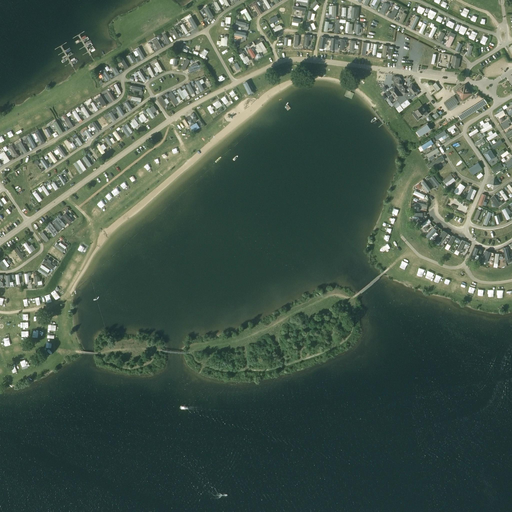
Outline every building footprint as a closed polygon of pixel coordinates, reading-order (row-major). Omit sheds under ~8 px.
[(375,9),(380,0),(372,0),(369,6),(375,9)] [(213,3),(217,11),(221,9),(217,1),(213,3)] [(257,9),(259,14),(263,12),(258,3),(254,5),(252,2),(247,5),(249,9),(253,7),(255,10),(257,9)] [(208,5),(204,7),(209,18),(214,16),(208,5)] [(416,11),(423,14),(425,8),(419,5),(416,11)] [(305,15),(306,7),(293,6),(293,9),(301,10),(301,14),(305,15)] [(391,8),(388,16),(393,18),(398,8),(395,7),(394,9),(391,8)] [(240,11),(242,14),(244,12),(249,20),(252,19),(246,8),(240,11)] [(431,10),(428,17),(433,19),(436,12),(431,10)] [(417,15),(411,27),(414,29),(420,16),(417,15)] [(339,33),(340,22),(346,23),(346,19),(336,18),(334,32),(339,33)] [(323,30),(326,31),(327,28),(331,29),(332,25),(329,24),(329,21),(325,20),(323,30)] [(451,28),(454,23),(448,20),(446,25),(451,28)] [(423,33),(427,24),(424,22),(419,31),(423,33)] [(433,25),(429,36),(433,38),(437,26),(433,25)] [(459,33),(465,35),(467,27),(462,25),(459,33)] [(442,31),(437,40),(441,42),(446,33),(442,31)] [(163,40),(165,45),(170,43),(165,32),(157,35),(159,41),(163,40)] [(308,46),(309,39),(311,39),(312,35),(305,34),(303,45),(308,46)] [(459,52),(465,39),(462,38),(456,50),(459,52)] [(350,40),(350,50),(354,51),(354,48),(358,48),(358,44),(355,44),(355,40),(350,40)] [(262,41),(256,44),(261,52),(267,49),(262,41)] [(363,41),(362,50),(369,51),(370,43),(363,41)] [(149,43),(146,45),(151,54),(154,52),(149,43)] [(240,54),(245,65),(250,63),(245,51),(240,54)] [(170,60),(173,60),(172,67),(176,67),(178,56),(170,55),(170,60)] [(457,56),(453,56),(451,65),(454,66),(454,67),(458,68),(460,58),(456,58),(457,56)] [(186,57),(181,68),(185,70),(190,59),(186,57)] [(210,68),(218,64),(216,60),(208,64),(210,68)] [(202,63),(198,64),(198,63),(188,66),(190,72),(204,67),(202,63)] [(391,89),(389,90),(393,95),(392,95),(396,100),(397,100),(404,108),(410,103),(407,99),(413,95),(414,95),(418,92),(412,84),(409,87),(411,90),(408,92),(406,88),(405,88),(402,84),(403,83),(401,81),(401,80),(399,77),(394,76),(393,77),(393,80),(394,82),(396,83),(397,84),(394,86),(393,85),(391,86),(390,88),(391,89)] [(200,91),(204,89),(199,79),(196,81),(200,91)] [(243,82),(248,93),(253,91),(247,80),(243,82)] [(186,85),(191,94),(195,92),(190,82),(186,85)] [(427,82),(424,85),(431,95),(441,89),(436,82),(430,86),(427,82)] [(119,94),(122,93),(116,83),(110,86),(113,90),(116,89),(119,94)] [(180,87),(177,89),(183,99),(186,96),(180,87)] [(444,102),(448,109),(469,94),(464,88),(460,91),(459,89),(456,91),(458,94),(459,94),(460,95),(456,98),(454,95),(444,102)] [(109,102),(115,99),(110,90),(105,93),(109,102)] [(217,108),(223,104),(218,99),(213,103),(217,108)] [(127,100),(124,102),(129,110),(132,108),(127,100)] [(92,107),(95,111),(98,110),(94,101),(88,104),(90,108),(92,107)] [(511,108),(511,104),(508,107),(506,104),(503,106),(508,115),(511,113),(510,109),(511,108)] [(85,114),(83,116),(85,119),(90,115),(84,105),(81,108),(85,114)] [(210,105),(205,107),(209,113),(214,110),(210,105)] [(426,111),(422,105),(414,111),(418,117),(421,114),(422,115),(424,114),(425,116),(428,113),(426,111)] [(151,118),(155,116),(150,107),(146,109),(151,118)] [(199,110),(203,117),(207,114),(203,107),(199,110)] [(74,113),(79,123),(82,121),(76,108),(63,115),(70,128),(73,126),(68,116),(74,113)] [(497,120),(505,116),(502,110),(494,115),(497,120)] [(138,116),(142,122),(147,119),(143,113),(138,116)] [(196,117),(194,113),(190,115),(187,117),(189,120),(187,121),(190,125),(191,126),(194,123),(197,120),(195,117),(196,117)] [(105,125),(108,123),(102,115),(97,119),(99,122),(102,120),(105,125)] [(505,129),(511,124),(511,122),(509,118),(501,124),(505,129)] [(52,122),(57,131),(52,133),(55,137),(63,132),(56,120),(52,122)] [(94,121),(89,125),(95,133),(100,129),(94,121)] [(420,136),(432,128),(427,122),(416,130),(420,136)] [(127,126),(128,126),(127,124),(122,126),(126,136),(131,135),(127,126)] [(45,130),(47,133),(46,135),(48,139),(53,136),(48,128),(45,130)] [(88,135),(90,138),(93,135),(87,129),(82,133),(86,137),(88,135)] [(35,141),(39,139),(41,143),(44,141),(39,130),(32,133),(35,141)] [(112,132),(118,140),(121,137),(115,130),(112,132)] [(445,131),(435,135),(438,142),(445,139),(444,138),(447,136),(445,134),(447,134),(445,131)] [(108,136),(105,138),(110,146),(116,142),(112,137),(110,138),(108,136)] [(475,142),(477,145),(485,140),(483,137),(475,142)] [(432,139),(419,146),(421,150),(434,144),(432,139)] [(20,147),(24,153),(27,151),(22,141),(16,144),(18,148),(20,147)] [(99,142),(95,144),(102,154),(106,151),(99,142)] [(13,156),(18,153),(12,144),(8,147),(13,156)] [(170,150),(172,155),(178,152),(175,147),(170,150)] [(489,161),(496,156),(491,149),(484,153),(489,161)] [(48,153),(54,162),(58,160),(51,150),(48,153)] [(167,160),(171,157),(167,152),(163,155),(167,160)] [(82,158),(89,167),(92,164),(85,155),(82,158)] [(427,164),(429,168),(445,160),(443,156),(427,164)] [(44,158),(41,160),(46,169),(49,167),(44,158)] [(80,159),(73,163),(80,173),(87,169),(80,159)] [(495,172),(504,167),(501,162),(490,169),(494,175),(496,173),(495,172)] [(469,168),(471,172),(473,170),(474,173),(479,171),(476,164),(469,168)] [(431,178),(438,186),(441,184),(434,175),(431,178)] [(495,178),(486,184),(489,188),(491,186),(493,189),(500,184),(495,178)] [(454,191),(459,195),(466,186),(460,182),(454,191)] [(44,184),(41,186),(47,195),(50,194),(44,184)] [(474,198),(477,189),(470,187),(468,196),(474,198)] [(32,192),(39,202),(42,200),(36,190),(32,192)] [(415,190),(413,193),(424,199),(426,195),(415,190)] [(510,217),(506,207),(502,209),(506,219),(510,217)] [(69,224),(74,220),(72,217),(74,215),(72,212),(69,215),(66,212),(62,215),(69,224)] [(61,229),(65,224),(57,217),(53,222),(61,229)] [(429,218),(421,224),(423,227),(431,221),(429,218)] [(46,226),(53,236),(58,232),(51,222),(46,226)] [(432,240),(439,231),(434,226),(427,236),(432,240)] [(444,230),(437,239),(442,242),(449,233),(444,230)] [(46,242),(49,239),(43,231),(39,234),(46,242)] [(449,250),(456,236),(452,235),(446,248),(449,250)] [(30,253),(33,251),(26,241),(23,244),(30,253)] [(60,241),(59,243),(57,242),(54,245),(63,252),(67,247),(60,241)] [(53,249),(50,254),(57,260),(61,255),(53,249)] [(485,261),(487,262),(492,251),(486,249),(482,261),(484,262),(485,261)] [(0,263),(4,269),(10,266),(5,257),(0,260),(0,263)] [(42,264),(38,270),(46,276),(50,270),(42,264)] [(34,275),(35,284),(38,284),(38,288),(41,287),(41,284),(42,284),(42,280),(40,280),(40,277),(37,277),(37,275),(34,275)] [(462,283),(459,293),(464,295),(468,285),(462,283)]
